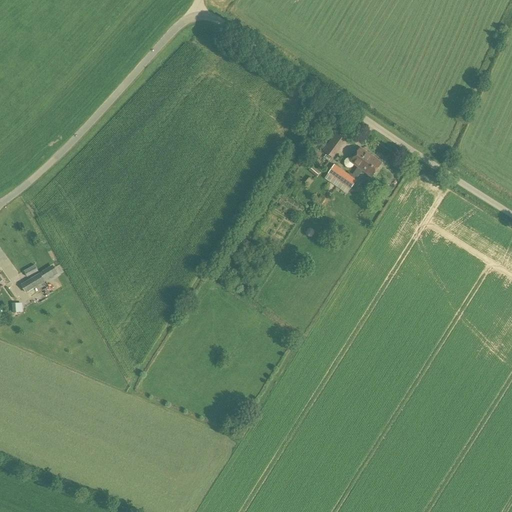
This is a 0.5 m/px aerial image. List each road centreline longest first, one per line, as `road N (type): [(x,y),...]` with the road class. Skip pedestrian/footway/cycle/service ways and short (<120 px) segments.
road 1 (unclassified): [(511,215),(218,20),(197,18)]
road 2 (unclassified): [(0,204),(44,170),(177,26),(197,18)]
